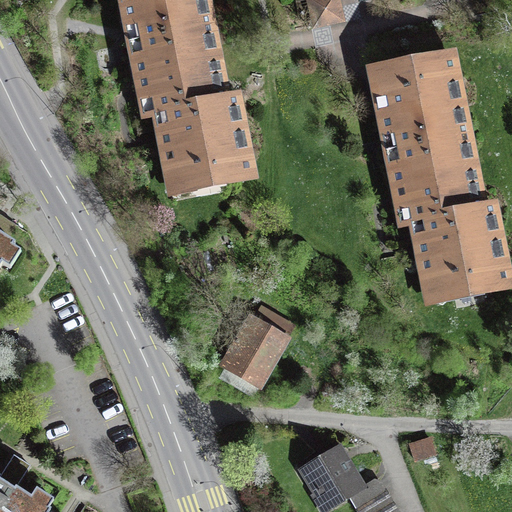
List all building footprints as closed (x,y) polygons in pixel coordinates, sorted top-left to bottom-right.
[(134,41),(202,28),(199,12),(205,11),(203,0),(137,0),(138,1),(126,3),(134,41)] [(338,0),(309,0),(315,26),(343,21),(338,0)] [(137,56),(147,107),(215,93),(213,86),(220,85),(212,41),(205,43),(202,28),(134,41),(134,43),(146,40),(149,53),(137,56)] [(383,112),(391,150),(459,136),(456,121),(463,120),(450,55),(426,60),(428,65),(376,75),(380,99),(392,96),(395,109),(383,112)] [(216,100),(215,93),(147,107),(149,115),(173,110),(176,124),(162,127),(171,173),(181,171),(184,185),(225,177),(226,183),(250,178),(234,97),(216,100)] [(394,164),(404,216),(472,203),(470,195),(478,194),(469,150),(462,151),(459,136),(391,150),(391,151),(403,149),(406,162),(394,164)] [(473,210),(472,203),(404,216),(405,224),(428,219),(431,234),(419,236),(427,282),(437,280),(440,294),(482,285),(483,291),(507,287),(491,206),(473,210)] [(0,265),(14,244),(0,235),(0,265)] [(252,321),(226,364),(261,385),(287,341),(252,321)] [(430,439),(410,445),(415,460),(435,454),(430,439)] [(336,451),(304,469),(319,494),(324,491),(332,505),(362,488),(345,458),(341,460),(336,451)] [(0,511),(49,511),(50,511),(0,478),(0,511)] [(369,511),(364,502),(356,507),(358,511),(369,511)]
